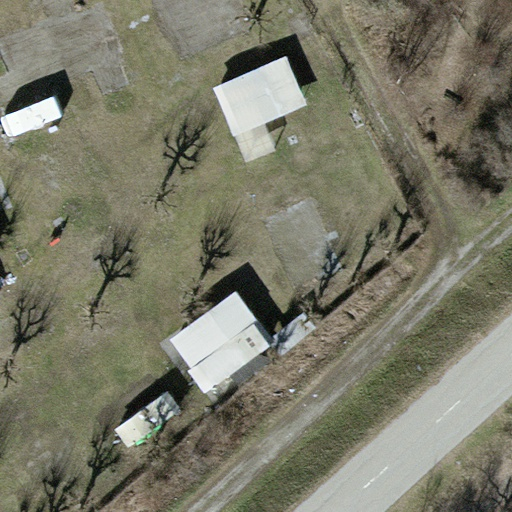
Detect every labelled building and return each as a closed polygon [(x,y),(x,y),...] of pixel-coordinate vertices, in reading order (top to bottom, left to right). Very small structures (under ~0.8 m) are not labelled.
[(99,0),(41,29),(69,85),(130,55),(103,0),(99,0)] [(44,0),(48,9),(76,0),(44,0)] [(224,0),(160,0),(185,63),(241,41),(224,0)] [(219,83),(239,132),(312,102),(291,52),(219,83)] [(54,63),(0,84),(0,98),(14,135),(73,112),(54,63)] [(238,284),(173,334),(213,386),(278,336),(238,284)]
